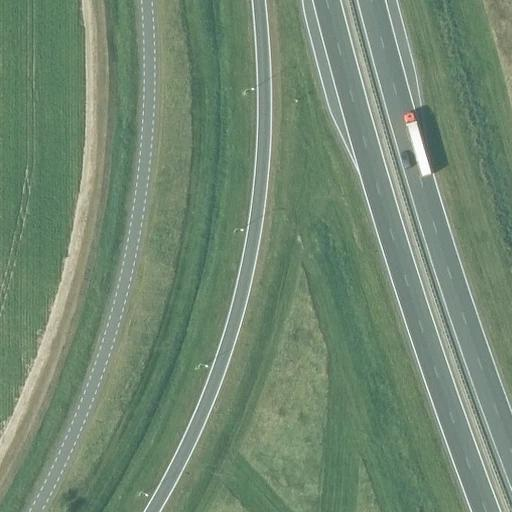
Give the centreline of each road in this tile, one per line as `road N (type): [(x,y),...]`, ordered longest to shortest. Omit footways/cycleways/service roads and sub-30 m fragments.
road 1 (trunk): [(324,0),(409,297),(484,511)]
road 2 (trunk): [(258,0),(262,156),(246,263),(204,404),(151,511)]
road 3 (unclassified): [(33,511),(104,348),(132,243),(145,136),(145,0)]
road 4 (trunk): [(511,454),(459,310),(370,0)]
